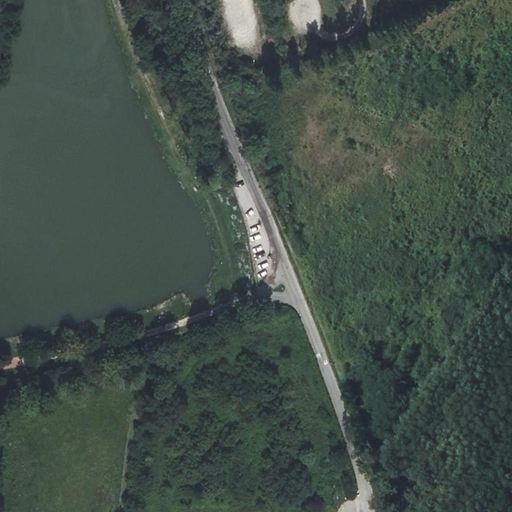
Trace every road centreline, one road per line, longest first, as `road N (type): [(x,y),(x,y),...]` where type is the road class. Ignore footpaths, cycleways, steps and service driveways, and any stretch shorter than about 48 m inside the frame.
road 1 (unclassified): [(188,0),(207,72),(323,359),(371,511)]
road 2 (track): [(290,283),(175,324),(0,364)]
